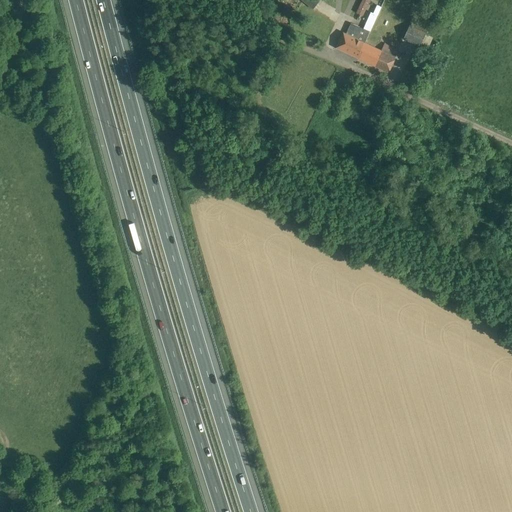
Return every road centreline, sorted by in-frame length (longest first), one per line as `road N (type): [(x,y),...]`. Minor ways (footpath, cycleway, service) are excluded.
road 1 (motorway): [(73,0),(225,511)]
road 2 (motorway): [(247,511),(103,0)]
road 3 (track): [(511,143),(184,0)]
